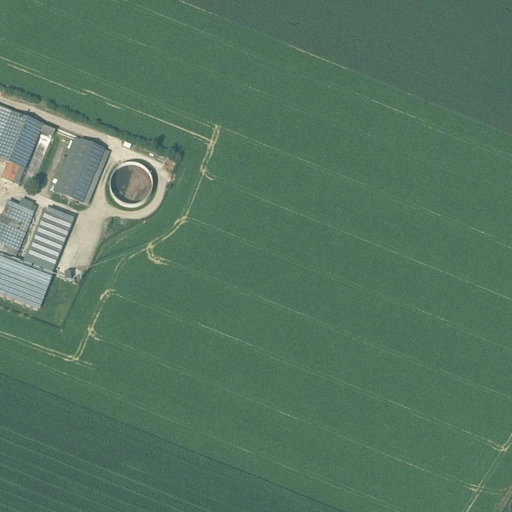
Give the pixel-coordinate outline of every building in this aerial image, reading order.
[(12,114),(0,142),(0,160),(8,164),(18,168),(24,170),(42,126),(12,114)] [(74,138),(53,193),(89,206),(109,151),(74,138)] [(18,168),(8,164),(1,180),(12,184),(18,168)] [(123,174),(117,174),(117,192),(116,192),(116,206),(150,205),(149,166),(123,166),(123,174)] [(8,203),(0,223),(0,244),(4,246),(20,208),(8,203)] [(20,208),(4,246),(18,252),(34,213),(20,208)]
